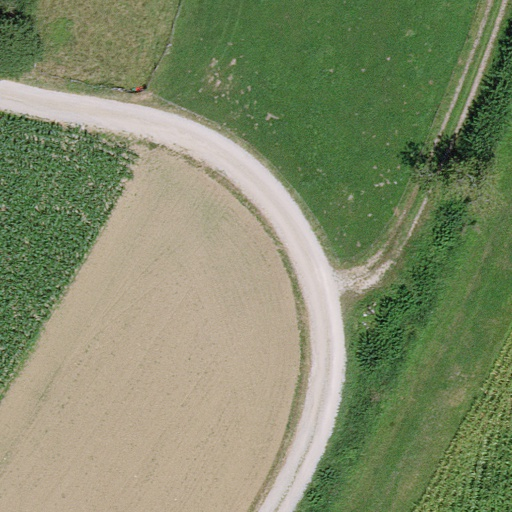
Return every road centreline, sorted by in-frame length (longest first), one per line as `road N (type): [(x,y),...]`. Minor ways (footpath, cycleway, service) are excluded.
road 1 (track): [(0,95),(184,134),(256,181),(286,219),(319,293),(330,372),(298,461),(265,511)]
road 2 (track): [(319,293),(366,273),(407,228),(499,0)]
